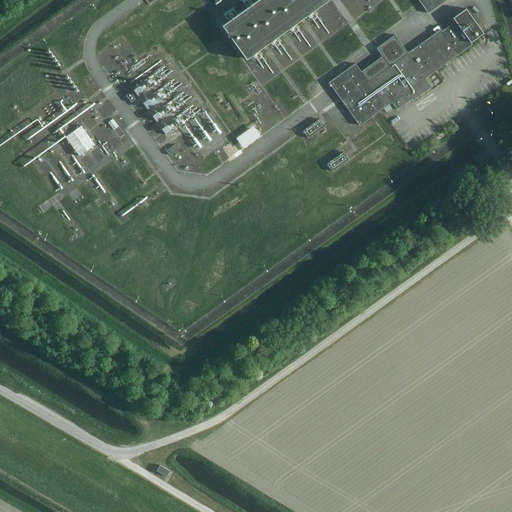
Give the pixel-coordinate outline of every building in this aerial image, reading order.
[(327,0),(257,0),(222,25),(246,59),(327,0)] [(418,0),(428,13),(446,0),(418,0)] [(440,30),(408,53),(395,35),(376,48),(382,56),(361,72),(355,64),(329,82),(359,125),(391,103),(396,110),(412,99),(413,101),(432,87),(425,77),(471,44),(470,42),(482,32),(465,8),(452,17),(455,22),(442,32),(440,30)] [(134,90),(138,96),(155,84),(151,78),(134,90)] [(126,95),(131,102),(135,99),(131,92),(126,95)] [(164,97),(160,92),(144,103),(148,109),(164,97)] [(173,110),(169,105),(153,116),(157,122),(173,110)] [(183,123),(179,118),(163,129),(167,134),(183,123)] [(108,123),(114,130),(118,127),(113,119),(108,123)] [(324,127),(319,120),(303,131),(308,138),(324,127)] [(65,137),(79,156),(95,145),(81,126),(65,137)] [(166,150),(170,155),(178,149),(175,144),(166,150)] [(327,164),(332,171),(348,159),(343,152),(327,164)] [(493,171),(486,161),(479,166),(483,172),(484,171),(487,175),(493,171)] [(168,475),(171,469),(160,464),(157,471),(168,475)]
